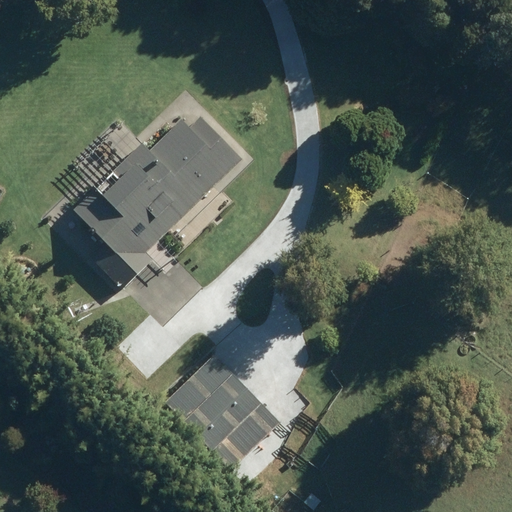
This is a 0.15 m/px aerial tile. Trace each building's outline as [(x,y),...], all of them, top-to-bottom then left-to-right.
[(168,0),(128,59),(169,87),(228,0),(168,0)] [(146,147),(78,214),(111,248),(96,262),(126,293),(156,264),(149,257),(245,162),(204,121),(193,132),(186,124),(154,155),(146,147)] [(181,329),(146,364),(159,377),(193,341),(181,329)] [(219,360),(170,408),(236,475),(285,427),(219,360)] [(315,495),(307,505),(315,511),(317,511),(325,503),(315,495)]
